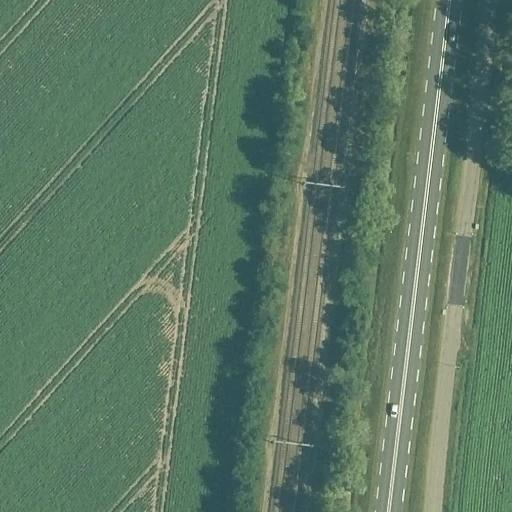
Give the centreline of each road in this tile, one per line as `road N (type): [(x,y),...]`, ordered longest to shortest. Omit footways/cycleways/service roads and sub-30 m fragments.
road 1 (primary): [(388,511),(449,0)]
road 2 (unclassified): [(431,511),(490,0)]
